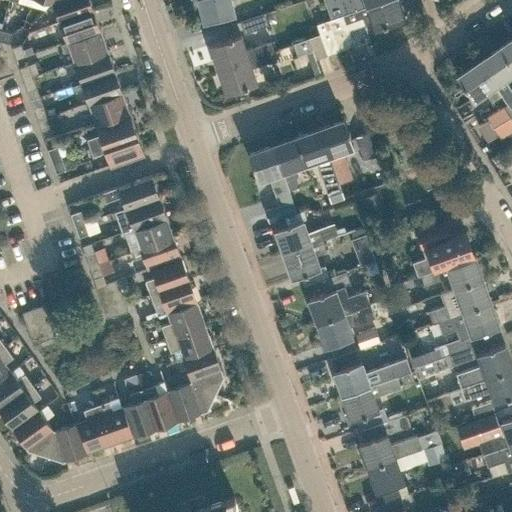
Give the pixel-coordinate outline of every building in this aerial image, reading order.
[(53,0),(60,20),(93,8),(90,0),(53,0)] [(198,0),(203,19),(234,12),(230,0),(198,0)] [(316,22),(320,33),(327,53),(347,46),(352,37),(348,28),(364,23),(367,31),(405,17),(398,0),(378,0),(331,17),(316,22)] [(324,0),(331,17),(378,0),(324,0)] [(100,28),(93,8),(60,20),(67,40),(100,28)] [(264,12),(244,19),(240,21),(244,32),(268,23),(264,12)] [(12,32),(0,28),(0,29),(0,38),(9,41),(12,32)] [(74,60),(107,49),(100,28),(67,40),(61,42),(64,51),(70,49),(74,60)] [(210,43),(218,67),(273,48),(270,40),(246,48),(241,33),(210,43)] [(327,53),(320,33),(275,48),(279,60),(312,49),(315,57),(328,53),(327,53)] [(511,37),(498,46),(511,66),(511,37)] [(21,43),(12,46),(16,58),(25,55),(21,43)] [(511,66),(498,46),(478,60),(501,93),(511,109),(511,88),(504,76),(511,70),(511,66)] [(273,48),(218,67),(226,91),(256,81),(251,66),(276,58),(273,48)] [(115,69),(107,49),(74,60),(64,63),(67,72),(78,69),(82,80),(115,69)] [(478,60),(457,75),(473,97),(484,90),(491,100),(501,93),(478,60)] [(19,67),(23,78),(33,75),(38,72),(34,61),(19,67)] [(122,89),(115,69),(72,84),(74,90),(84,87),(89,101),(122,89)] [(40,95),(33,75),(23,78),(30,99),(40,95)] [(96,121),(129,109),(122,89),(89,101),(96,121)] [(47,116),(40,95),(30,99),(37,119),(47,116)] [(511,118),(503,104),(487,114),(500,136),(511,128),(511,118)] [(136,130),(129,109),(96,121),(100,133),(87,137),(90,146),(136,130)] [(55,113),(47,116),(37,119),(42,131),(51,127),(53,131),(61,129),(55,113)] [(329,153),(341,187),(344,195),(355,191),(351,182),(350,182),(348,177),(350,176),(340,149),(353,145),(344,118),(320,126),(329,153)] [(296,135),(305,162),(317,158),(329,192),(341,187),(329,153),(320,126),(296,135)] [(136,130),(90,146),(92,154),(106,149),(111,163),(144,151),(136,130)] [(367,130),(356,134),(365,161),(377,157),(367,130)] [(296,165),(305,162),(296,135),(273,143),(289,189),(300,185),(298,178),(300,175),(296,165)] [(289,189),(273,143),(249,152),(259,178),(269,175),(280,204),(293,199),(289,189)] [(48,148),(52,159),(61,156),(57,145),(48,148)] [(61,156),(52,159),(56,171),(66,168),(61,156)] [(121,195),(125,206),(159,194),(152,174),(102,191),(105,200),(121,195)] [(341,187),(329,192),(332,200),(344,196),(341,187)] [(374,192),(364,196),(368,209),(379,206),(374,192)] [(166,215),(159,194),(125,206),(115,210),(122,230),(166,215)] [(274,220),(276,219),(277,219),(297,211),(292,200),(269,208),(274,220)] [(84,221),(92,218),(89,209),(80,209),(71,212),(75,224),(84,221)] [(304,209),(277,219),(276,219),(279,227),(275,228),(283,252),(309,242),(322,238),(338,232),(334,222),(305,232),(301,220),(307,218),(304,209)] [(140,247),(174,235),(166,215),(123,230),(130,250),(140,247)] [(415,273),(472,253),(464,230),(452,234),(452,232),(449,234),(444,220),(415,230),(420,246),(425,245),(429,254),(411,260),(415,273)] [(88,233),(84,221),(75,224),(79,236),(88,233)] [(365,232),(351,238),(361,263),(375,258),(365,232)] [(181,255),(174,235),(140,247),(147,268),(151,267),(150,266),(181,255)] [(322,238),(309,242),(313,254),(326,249),(322,238)] [(318,266),(313,254),(309,242),(283,252),(292,275),(300,272),(318,266)] [(85,253),(89,265),(98,261),(95,250),(85,253)] [(454,286),(480,277),(472,253),(420,272),(424,285),(450,274),(454,286)] [(189,278),(181,255),(150,266),(151,267),(154,276),(145,279),(150,292),(189,278)] [(98,261),(89,265),(93,277),(102,273),(98,261)] [(318,266),(300,272),(305,284),(321,279),(329,276),(325,264),(324,263),(318,266)] [(329,276),(321,279),(325,290),(344,284),(349,281),(345,270),(329,276)] [(489,300),(480,277),(454,286),(441,291),(445,302),(426,308),(430,322),(437,319),(489,300)] [(117,278),(95,285),(106,317),(128,309),(117,278)] [(167,311),(197,301),(189,278),(150,292),(154,305),(163,301),(167,311)] [(307,297),(316,321),(370,301),(365,287),(347,294),(344,284),(325,290),(307,297)] [(407,290),(395,295),(399,306),(411,301),(407,290)] [(497,324),(489,300),(437,319),(442,332),(467,323),(471,333),(497,324)] [(205,323),(197,301),(167,311),(170,321),(161,325),(165,337),(205,323)] [(370,301),(316,321),(325,344),(351,335),(347,324),(375,314),(370,301)] [(43,304),(22,311),(33,343),(54,335),(43,304)] [(407,319),(397,323),(401,331),(410,328),(407,319)] [(183,357),(213,346),(205,323),(165,337),(170,350),(179,346),(183,357)] [(375,326),(355,333),(360,346),(380,339),(375,326)] [(413,364),(472,344),(468,333),(444,342),(445,345),(409,357),(413,364)] [(460,384),(511,366),(503,342),(477,351),(481,363),(456,372),(460,384)] [(12,356),(4,344),(0,347),(0,377),(10,370),(4,361),(12,356)] [(476,355),(472,344),(413,364),(414,367),(415,366),(419,377),(452,364),(476,355)] [(223,376),(213,346),(183,357),(191,381),(215,392),(223,376)] [(357,352),(332,361),(335,369),(360,361),(357,352)] [(342,393),(397,374),(409,370),(404,356),(363,371),(360,361),(334,370),(342,393)] [(511,393),(511,368),(511,366),(460,384),(461,387),(449,392),(453,403),(491,390),(494,399),(511,393)] [(149,368),(136,372),(137,373),(141,384),(153,380),(149,368)] [(0,406),(32,383),(24,372),(16,378),(10,370),(0,377),(0,406)] [(401,386),(397,374),(342,393),(350,417),(356,415),(377,408),(372,396),(401,386)] [(164,380),(141,388),(155,427),(178,419),(167,389),(164,380)] [(207,409),(215,392),(191,381),(167,389),(178,419),(207,409)] [(40,395),(32,383),(0,406),(0,410),(12,427),(38,409),(32,400),(40,395)] [(133,435),(155,427),(141,388),(128,392),(132,401),(122,405),(133,435)] [(133,435),(122,405),(119,396),(96,404),(110,443),(133,435)] [(475,418),(476,418),(494,411),(491,399),(471,406),(475,418)] [(39,409),(38,409),(12,427),(27,449),(44,454),(53,429),(45,418),(54,412),(47,403),(39,409)] [(87,451),(110,443),(96,404),(83,408),(87,417),(77,421),(87,451)] [(377,408),(356,415),(360,428),(387,418),(383,406),(377,408)] [(463,422),(456,425),(462,441),(500,428),(498,422),(494,411),(476,418),(475,418),(463,422)] [(387,418),(360,428),(364,439),(385,432),(409,424),(405,412),(387,418)] [(481,452),(482,452),(511,441),(511,414),(500,418),(504,430),(476,439),(481,452)] [(62,460),(87,451),(77,421),(53,429),(44,454),(62,460)] [(441,439),(437,428),(418,435),(422,446),(441,439)] [(422,446),(418,435),(417,432),(401,438),(389,442),(385,432),(364,439),(359,441),(367,465),(422,446)] [(507,469),(511,467),(511,441),(482,452),(487,464),(503,458),(507,469)] [(427,458),(422,446),(367,465),(376,490),(380,488),(402,480),(398,468),(427,458)] [(466,459),(451,465),(455,476),(470,471),(466,459)] [(487,502),(511,493),(511,479),(509,481),(509,483),(472,497),(476,507),(487,503),(487,502)] [(402,480),(380,488),(384,500),(399,495),(407,492),(402,480)] [(511,493),(487,502),(487,503),(490,511),(496,511),(511,506),(511,493)] [(237,511),(235,495),(187,511),(237,511)] [(384,500),(375,503),(378,511),(387,511),(403,506),(399,495),(384,500)]
